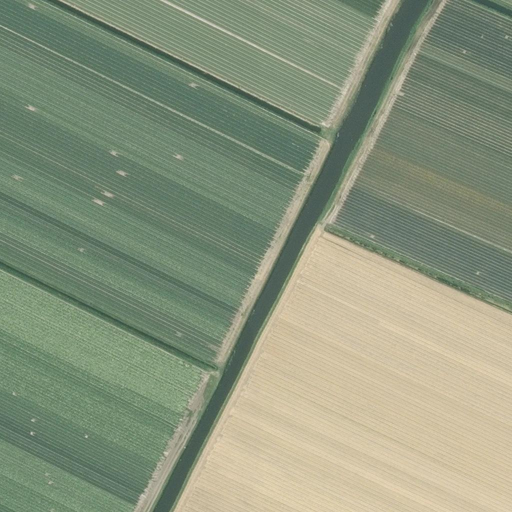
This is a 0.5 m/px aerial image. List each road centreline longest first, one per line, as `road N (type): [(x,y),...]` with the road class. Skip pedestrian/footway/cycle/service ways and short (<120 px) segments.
road 1 (track): [(397,0),(145,511)]
road 2 (track): [(439,0),(318,233),(511,318)]
road 3 (track): [(329,238),(310,251),(178,511)]
